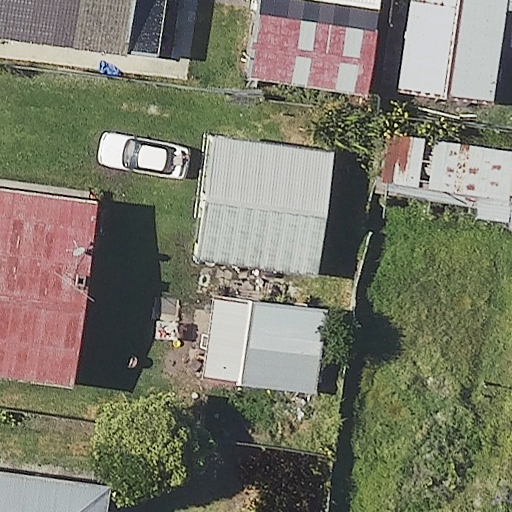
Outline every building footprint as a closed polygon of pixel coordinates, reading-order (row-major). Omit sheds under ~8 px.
[(0,0),(0,39),(151,58),(157,0),(0,0)] [(511,0),(431,0),(417,101),(511,113),(511,0)] [(396,26),(279,11),(270,83),(386,98),(396,26)] [(511,224),(511,150),(407,133),(396,205),(511,224)] [(348,154),(232,138),(215,258),(332,274),(348,154)] [(0,376),(98,387),(116,215),(0,202),(0,376)] [(331,396),(343,301),(234,288),(222,383),(331,396)] [(127,511),(132,482),(0,464),(0,511),(127,511)]
